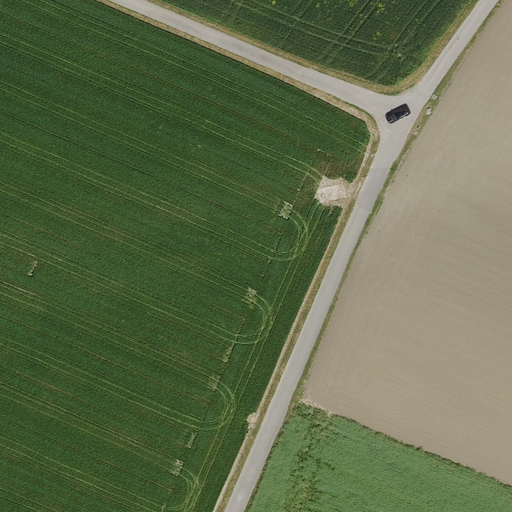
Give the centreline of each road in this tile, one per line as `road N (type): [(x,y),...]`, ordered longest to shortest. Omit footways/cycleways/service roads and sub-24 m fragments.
road 1 (unclassified): [(404,116),(235,511)]
road 2 (track): [(404,116),(130,0)]
road 3 (unclassified): [(404,116),(492,0)]
